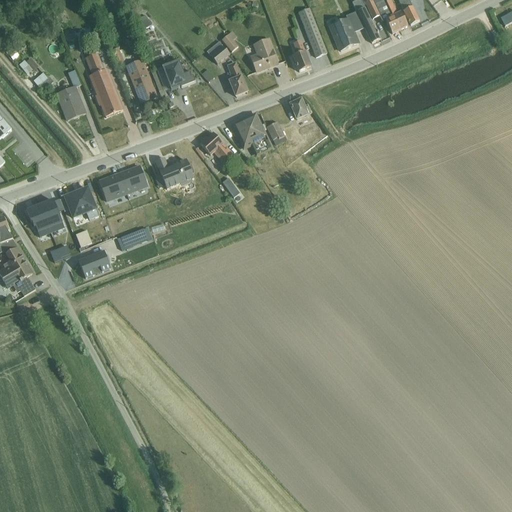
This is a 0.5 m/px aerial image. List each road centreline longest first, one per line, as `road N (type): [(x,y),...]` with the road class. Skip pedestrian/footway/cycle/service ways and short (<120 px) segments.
road 1 (tertiary): [(95,170),(388,55),(501,0)]
road 2 (unclassified): [(0,201),(63,298),(170,511)]
road 3 (unclassified): [(0,56),(95,170)]
